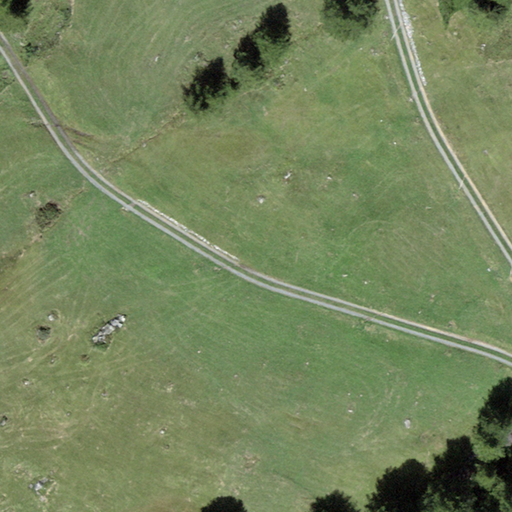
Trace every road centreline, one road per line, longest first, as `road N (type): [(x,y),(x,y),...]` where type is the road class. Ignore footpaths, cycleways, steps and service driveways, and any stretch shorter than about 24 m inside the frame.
road 1 (track): [(0,41),(56,134),(154,221),(273,283),(511,360)]
road 2 (track): [(511,253),(438,137),(391,0)]
